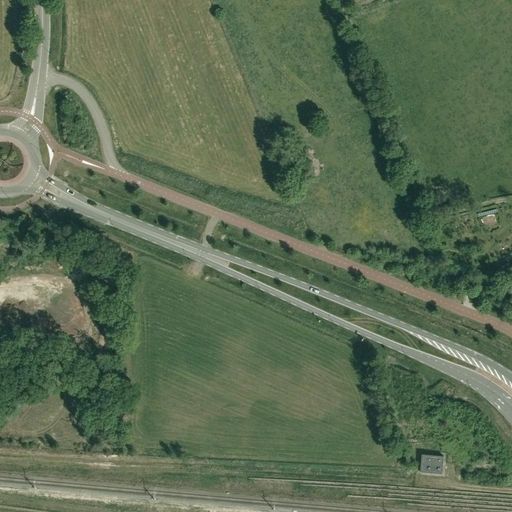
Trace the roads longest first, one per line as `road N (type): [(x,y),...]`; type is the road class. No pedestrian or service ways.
road 1 (unclassified): [(38,77),(81,91),(120,175),(511,332)]
road 2 (primary): [(26,182),(438,364),(511,411)]
road 3 (primary): [(511,378),(33,172)]
